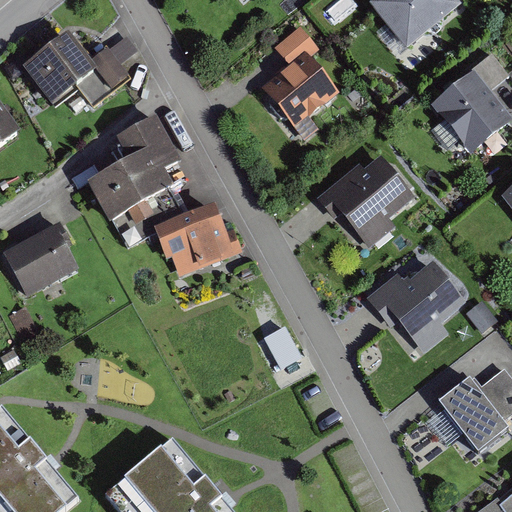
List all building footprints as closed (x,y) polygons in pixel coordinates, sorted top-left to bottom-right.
[(463,9),(455,0),(379,0),(367,11),(407,57),(463,9)] [(322,57),(303,34),(276,55),(286,69),(257,92),(304,151),(321,138),(307,120),(337,96),(313,64),(322,57)] [(91,66),(69,39),(25,73),(55,111),(96,79),(111,98),(127,86),(104,56),(91,66)] [(511,127),(511,119),(473,74),(434,108),(476,158),(511,127)] [(0,113),(0,151),(18,138),(0,113)] [(180,172),(158,125),(120,143),(129,163),(88,182),(108,223),(169,193),(163,180),(180,172)] [(412,203),(380,163),(367,174),(361,167),(323,197),(369,253),(396,231),(389,221),(412,203)] [(215,213),(157,230),(166,261),(174,259),(179,279),(241,261),(232,232),(222,236),(215,213)] [(62,230),(4,258),(24,301),(83,273),(62,230)] [(408,288),(396,274),(368,298),(422,361),(451,336),(443,325),(464,307),(431,269),(408,288)] [(470,380),(441,404),(477,448),(511,419),(511,381),(504,372),(480,392),(470,380)] [(0,511),(67,511),(79,502),(3,410),(0,412),(0,511)] [(136,511),(230,511),(173,443),(117,489),(136,511)] [(511,511),(511,488),(478,511),(511,511)]
